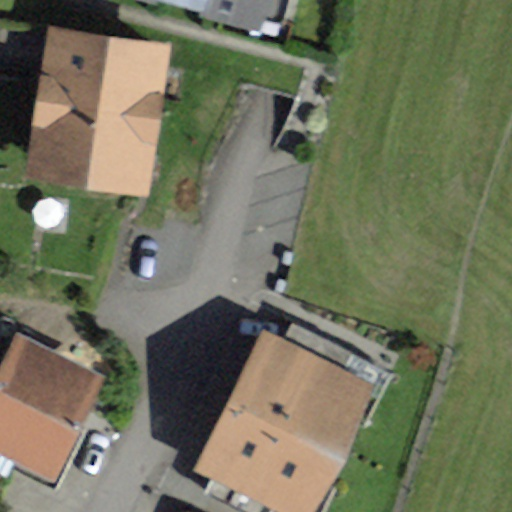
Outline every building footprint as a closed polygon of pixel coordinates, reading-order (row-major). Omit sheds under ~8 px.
[(195,0),(253,15),(257,0),(195,0)] [(0,56),(48,64),(34,160),(130,173),(132,154),(146,156),(161,50),(0,26),(0,56)] [(268,344),(239,403),(337,450),(349,418),(341,414),(354,387),(337,378),(350,351),(296,325),(283,352),(268,344)] [(0,473),(8,477),(22,449),(50,463),(91,381),(19,345),(0,383),(0,473)] [(319,480),(337,450),(239,403),(211,461),(223,467),(210,494),(246,511),(268,511),(277,493),(297,503),(311,476),(319,480)]
